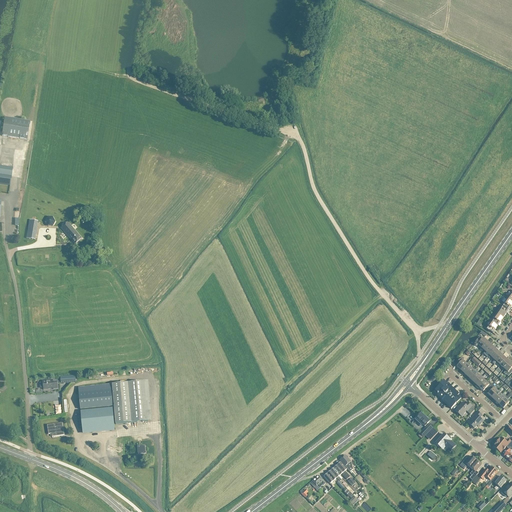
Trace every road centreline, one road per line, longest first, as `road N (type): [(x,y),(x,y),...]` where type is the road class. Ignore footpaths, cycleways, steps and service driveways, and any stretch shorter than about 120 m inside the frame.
road 1 (track): [(138,0),(132,78),(286,133)]
road 2 (unclassified): [(416,330),(367,276),(314,191),(300,140),(286,133)]
road 3 (unclassified): [(295,477),(320,472),(417,393)]
road 4 (track): [(314,0),(297,56),(258,123)]
